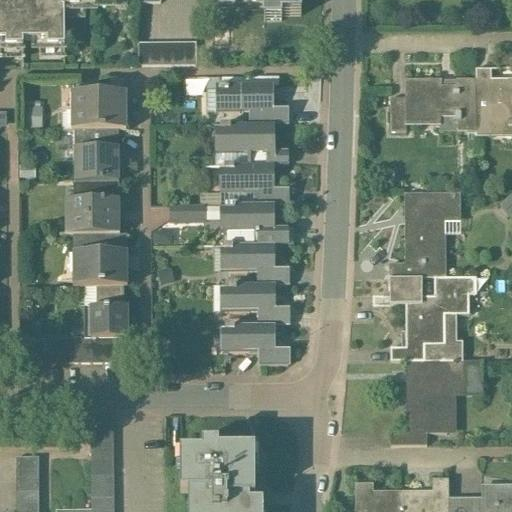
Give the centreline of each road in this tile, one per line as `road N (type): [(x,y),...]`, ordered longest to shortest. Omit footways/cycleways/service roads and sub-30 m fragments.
road 1 (residential): [(321,394),(341,71)]
road 2 (residential): [(143,73),(145,394)]
road 3 (residential): [(10,105),(14,394)]
road 4 (residential): [(143,73),(341,71)]
road 5 (residential): [(316,453),(511,451)]
road 6 (residential): [(321,394),(145,394)]
road 7 (residential): [(341,36),(511,33)]
road 8 (residential): [(10,105),(10,75),(143,73)]
road 9 (residential): [(145,394),(14,394)]
